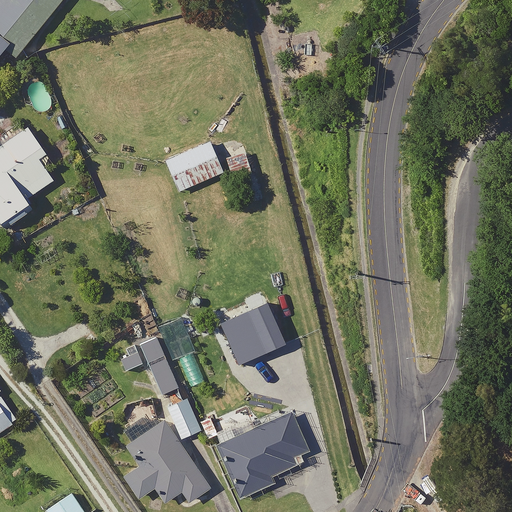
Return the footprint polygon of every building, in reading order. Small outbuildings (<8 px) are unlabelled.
[(24,59),(58,15),(38,0),(1,0),(0,2),(0,71),(15,52),(24,59)] [(52,158),(31,129),(0,151),(0,230),(4,237),(40,211),(33,201),(59,182),(45,163),(52,158)] [(229,176),(215,144),(170,163),(184,195),(229,176)] [(249,154),(230,161),(240,188),(258,181),(249,154)] [(150,368),(161,392),(180,383),(159,337),(121,355),(131,377),(150,368)] [(299,392),(285,358),(263,367),(277,400),(299,392)] [(0,438),(22,424),(0,391),(0,438)] [(196,427),(179,393),(159,403),(165,415),(122,437),(135,462),(120,470),(133,495),(153,485),(160,499),(179,489),(184,499),(206,488),(180,436),(196,427)] [(204,436),(214,432),(239,493),(269,480),(267,474),(293,463),(290,455),(304,449),(287,409),(248,425),(244,415),(216,426),(209,410),(196,415),(204,436)] [(83,511),(73,495),(49,510),(50,511),(83,511)]
